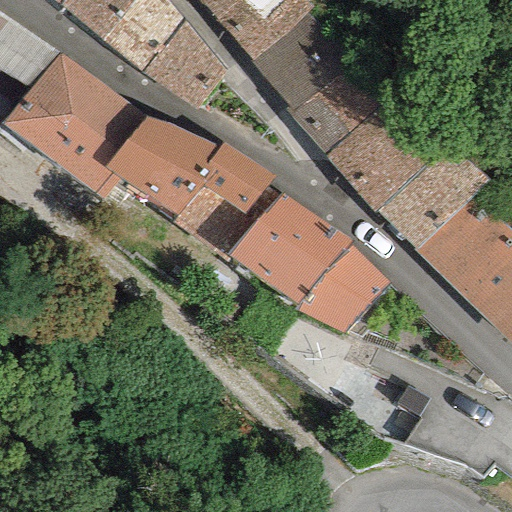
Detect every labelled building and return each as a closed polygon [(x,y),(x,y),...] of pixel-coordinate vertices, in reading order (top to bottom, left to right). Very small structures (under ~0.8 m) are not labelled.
[(59,0),(55,6),(99,41),(132,0),(59,0)] [(182,23),(163,0),(132,0),(99,41),(141,74),(182,23)] [(237,0),(197,0),(216,21),(237,0)] [(311,9),(303,0),(237,0),(216,21),(251,61),(311,9)] [(353,62),(311,9),(251,61),(290,112),(353,62)] [(59,54),(0,12),(0,123),(59,54)] [(224,73),(182,23),(141,74),(193,112),(224,73)] [(102,85),(59,54),(0,123),(47,159),(102,85)] [(386,101),(353,62),(290,112),(287,116),(324,158),(386,101)] [(144,117),(102,85),(47,159),(101,199),(118,179),(102,167),(144,117)] [(386,101),(324,158),(375,213),(437,153),(386,101)] [(167,123),(144,117),(102,167),(118,179),(177,216),(215,170),(205,164),(217,148),(167,123)] [(437,153),(375,213),(413,253),(471,197),(486,183),(448,143),(437,153)] [(221,144),(217,148),(205,164),(215,170),(177,216),(169,223),(224,263),(229,257),(278,196),(264,188),(273,177),(221,144)] [(282,193),(278,196),(229,257),(296,305),(348,243),(350,241),(282,193)] [(511,233),(511,234),(471,197),(413,253),(511,346),(511,233)] [(387,284),(348,243),(296,305),(292,310),(339,335),(387,284)]
